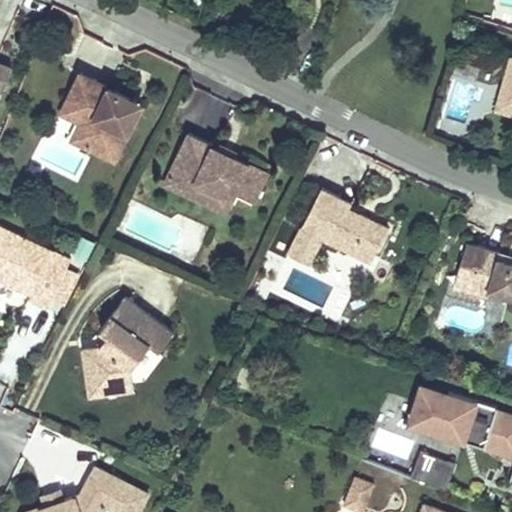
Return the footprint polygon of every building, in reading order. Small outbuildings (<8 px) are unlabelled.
[(511,54),(500,91),(511,94),(511,54)] [(0,88),(2,90),(11,69),(0,64),(0,88)] [(82,72),(67,101),(95,116),(81,142),(114,158),(138,111),(126,105),(130,96),(82,72)] [(511,94),(500,91),(495,107),(511,112),(511,94)] [(130,96),(126,105),(138,111),(142,102),(130,96)] [(95,116),(67,101),(62,111),(82,120),(72,138),(81,142),(95,116)] [(196,181),(232,198),(236,191),(254,200),(268,171),(234,155),(229,153),(227,157),(220,154),(222,150),(218,148),(174,127),(154,170),(192,188),(196,181)] [(236,150),(220,142),(218,148),(222,150),(220,154),(227,157),(229,153),(234,155),(236,150)] [(154,170),(150,177),(226,213),(232,198),(196,181),(192,188),(154,170)] [(322,187),(305,227),(327,236),(378,256),(392,221),(362,209),(360,214),(349,209),(353,200),(322,187)] [(0,222),(0,278),(31,294),(29,299),(47,307),(51,298),(66,266),(71,258),(0,222)] [(327,236),(305,227),(294,255),(315,263),(327,236)] [(499,257),(501,252),(468,242),(465,250),(479,254),(470,285),(490,292),(511,298),(511,266),(502,264),(499,257)] [(479,254),(465,250),(454,287),(488,297),(490,292),(470,285),(479,254)] [(511,255),(501,252),(499,257),(502,264),(511,266),(511,255)] [(64,305),(80,273),(66,266),(51,298),(64,305)] [(82,347),(86,375),(103,372),(106,393),(133,390),(130,369),(149,344),(158,351),(172,332),(124,296),(100,328),(108,334),(100,346),(82,347)] [(103,372),(86,375),(89,396),(106,393),(103,372)] [(447,394),(422,385),(410,421),(463,438),(464,434),(473,436),(472,441),(486,446),(486,448),(499,457),(501,450),(511,454),(511,414),(496,410),(497,405),(449,390),(447,394)] [(421,451),(411,477),(445,490),(455,464),(421,451)] [(114,511),(107,508),(122,480),(95,466),(80,494),(63,500),(61,504),(51,508),(46,506),(26,511),(114,511)] [(374,483),(356,476),(345,503),(364,511),(374,483)] [(60,489),(43,495),(46,506),(51,508),(61,504),(63,500),(60,489)] [(428,511),(431,505),(424,503),(420,511),(428,511)]
